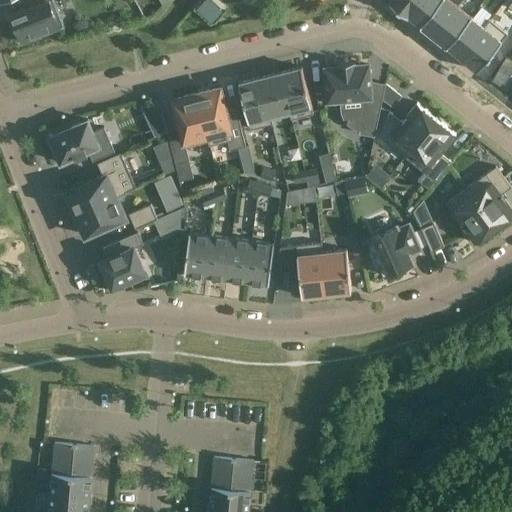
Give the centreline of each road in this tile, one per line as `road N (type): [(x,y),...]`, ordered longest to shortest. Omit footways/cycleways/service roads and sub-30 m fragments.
road 1 (residential): [(0,116),(363,29),(511,143)]
road 2 (residential): [(170,316),(254,329),(372,322),(430,304),(511,259)]
road 3 (residential): [(79,323),(0,118)]
road 4 (residential): [(152,511),(170,316)]
